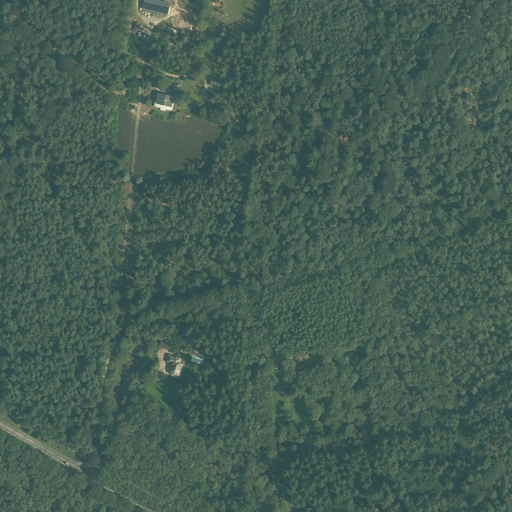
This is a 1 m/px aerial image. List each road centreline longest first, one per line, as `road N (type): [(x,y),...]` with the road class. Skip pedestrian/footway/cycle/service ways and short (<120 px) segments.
road 1 (track): [(120,326),(362,258),(511,193)]
road 2 (track): [(20,0),(15,42),(28,126),(69,212),(123,277)]
road 3 (track): [(248,290),(257,221),(288,168),(322,0)]
road 4 (track): [(36,0),(160,72),(190,77),(201,65),(209,0)]
road 5 (primary): [(151,511),(0,426)]
road 6 (unknown): [(0,387),(33,395),(84,451),(83,511)]
road 7 (track): [(416,102),(307,54)]
